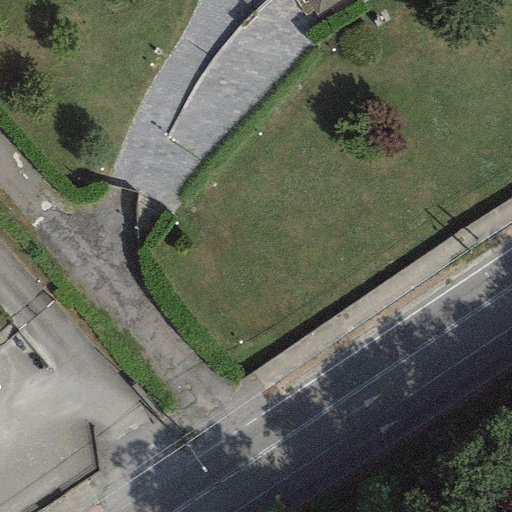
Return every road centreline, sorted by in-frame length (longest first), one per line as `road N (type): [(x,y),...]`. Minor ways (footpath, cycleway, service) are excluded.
road 1 (residential): [(293,467),(0,177)]
road 2 (secondary): [(293,467),(511,309)]
